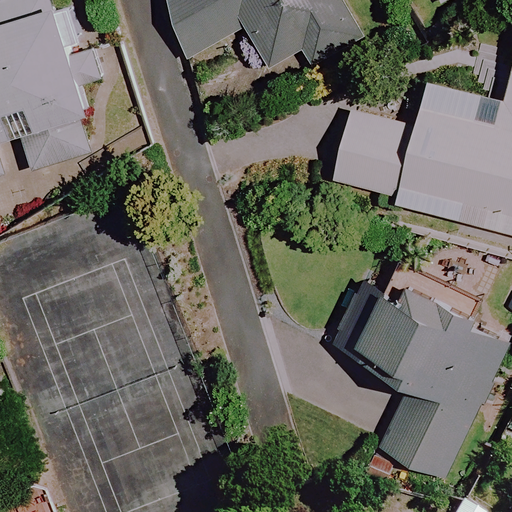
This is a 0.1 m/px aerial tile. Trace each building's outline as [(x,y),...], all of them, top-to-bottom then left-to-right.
[(0,137),(88,112),(55,0),(7,0),(0,2),(0,137)] [(367,35),(347,0),(164,0),(195,55),(245,28),(267,68),(301,50),(310,66),(367,35)] [(422,0),(427,9),(444,0),(422,0)] [(511,75),(498,125),(474,118),(481,94),(429,80),(417,123),(352,105),(333,178),(398,196),(396,202),(511,233),(511,75)] [(406,250),(387,290),(369,281),(338,347),(409,381),(378,445),(445,477),(507,347),(468,328),(487,289),(406,250)]
